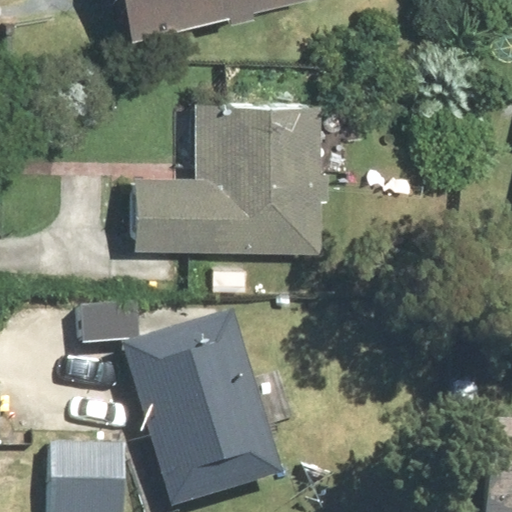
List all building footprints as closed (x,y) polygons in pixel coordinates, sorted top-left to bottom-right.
[(94,0),(112,58),(304,0),(94,0)] [(112,176),(111,257),(307,261),(311,105),(178,102),(177,177),(112,176)] [(511,173),(503,210),(511,212),(511,173)] [(222,328),(104,366),(151,511),(186,511),(273,484),(222,328)] [(511,511),(511,419),(485,418),(480,511),(511,511)] [(114,511),(116,437),(35,435),(33,511),(114,511)]
